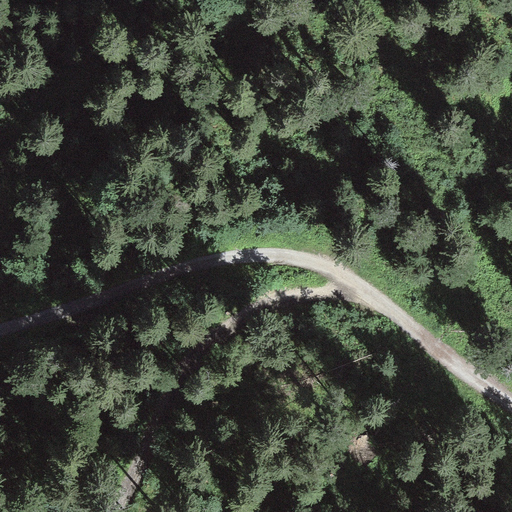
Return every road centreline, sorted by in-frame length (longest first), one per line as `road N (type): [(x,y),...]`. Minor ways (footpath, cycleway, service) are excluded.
road 1 (track): [(511,400),(345,275),(299,256),(204,258),(0,326)]
road 2 (track): [(122,511),(198,350),(225,323),(268,300),(345,275)]
